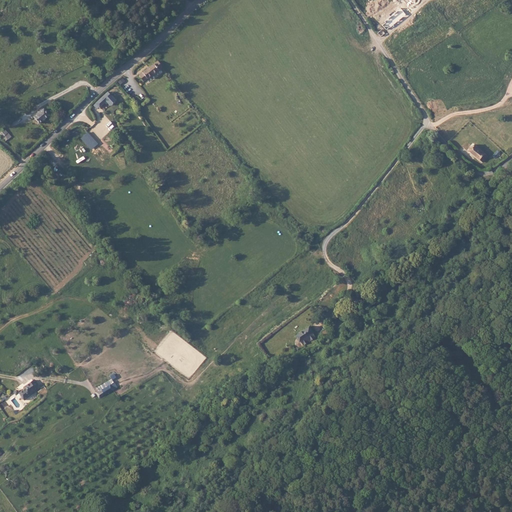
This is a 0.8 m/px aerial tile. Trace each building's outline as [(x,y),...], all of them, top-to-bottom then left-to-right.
[(409,13),(405,8),(388,21),(392,26),(409,13)] [(162,69),(156,63),(140,76),(145,83),(162,69)] [(115,82),(112,84),(115,87),(125,79),(122,76),(115,82)] [(104,96),(91,106),(95,111),(112,96),(109,93),(105,97),(104,96)] [(43,109),(35,117),(41,123),(50,115),(43,109)] [(469,150),(483,163),(488,157),(474,145),(469,150)] [(300,341),(312,333),(313,333),(309,327),(295,336),(299,342),(300,341)] [(315,338),(312,333),(300,341),(303,345),(315,338)] [(22,397),(24,400),(32,395),(31,394),(36,390),(35,388),(35,387),(37,385),(33,380),(25,387),(25,388),(19,393),(22,397)] [(100,382),(86,391),(89,397),(103,387),(100,382)] [(37,391),(41,397),(48,392),(44,386),(40,388),(41,389),(37,391)] [(19,399),(22,397),(19,393),(16,390),(13,393),(19,399)]
